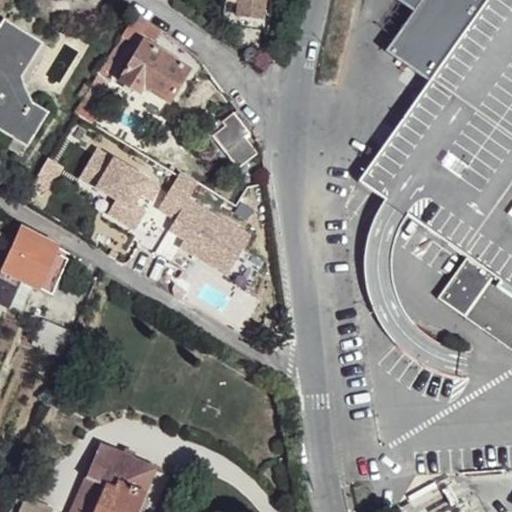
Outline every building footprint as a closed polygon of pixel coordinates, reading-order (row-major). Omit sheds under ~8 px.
[(0,0),(0,13),(9,1),(6,0),(0,0)] [(264,14),(265,0),(234,0),(233,12),(264,14)] [(511,289),(511,0),(488,0),(430,81),(358,182),(384,200),(408,216),(466,257),(492,275),(511,289)] [(430,81),(488,0),(406,0),(406,3),(423,18),(395,55),(430,81)] [(160,32),(133,15),(120,38),(125,40),(134,45),(142,33),(154,40),(160,32)] [(0,130),(11,137),(28,109),(5,96),(38,38),(5,19),(0,27),(0,130)] [(52,46),(38,38),(5,96),(28,109),(11,137),(0,130),(0,142),(20,154),(47,109),(32,99),(28,87),(52,46)] [(125,40),(120,38),(98,73),(104,76),(125,40)] [(157,51),(144,43),(120,81),(140,93),(143,86),(168,102),(188,69),(166,55),(157,51)] [(168,50),(160,46),(157,51),(166,55),(168,50)] [(100,94),(90,88),(82,100),(94,108),(102,94),(100,94)] [(247,135),(232,114),(221,122),(224,125),(211,136),(236,168),(255,153),(244,136),(247,135)] [(56,248),(20,229),(2,270),(19,278),(37,285),(56,248)] [(511,349),(511,289),(466,257),(438,298),(511,349)] [(19,278),(2,270),(0,274),(0,301),(7,304),(19,278)] [(30,345),(59,357),(70,332),(41,320),(30,345)] [(69,511),(132,511),(139,497),(153,467),(99,444),(69,511)] [(151,511),(168,474),(153,467),(139,497),(132,511),(151,511)] [(48,511),(49,510),(23,498),(18,511),(48,511)]
